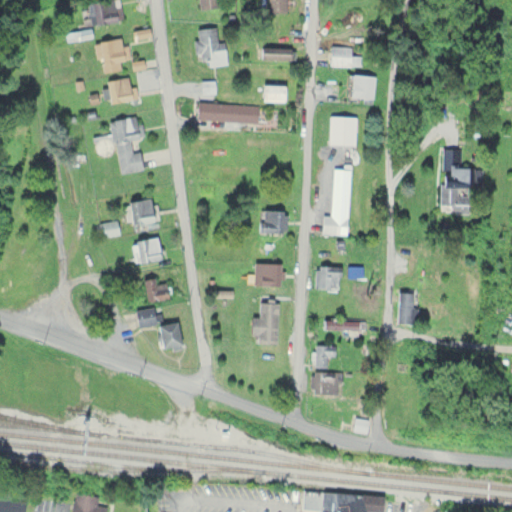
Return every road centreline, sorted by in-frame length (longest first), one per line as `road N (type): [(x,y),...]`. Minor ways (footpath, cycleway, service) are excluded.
road 1 (residential): [(0,318),(319,432),(511,460)]
road 2 (residential): [(299,423),(320,0)]
road 3 (residential): [(209,389),(163,0)]
road 4 (residential): [(387,323),(392,97),(409,0)]
road 5 (residential): [(511,343),(387,323)]
road 6 (residential): [(380,446),(387,323)]
